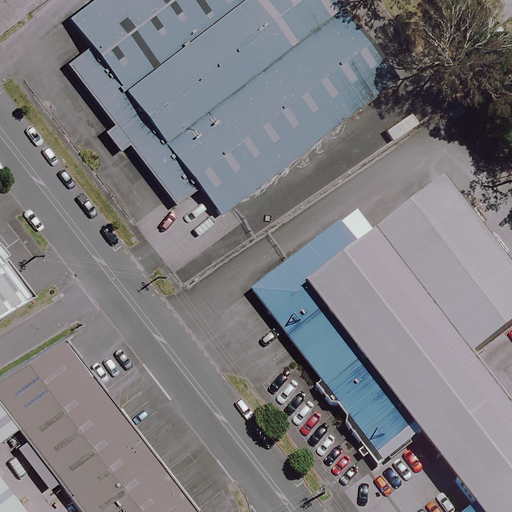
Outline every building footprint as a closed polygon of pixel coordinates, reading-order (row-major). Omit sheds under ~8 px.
[(399,73),(341,0),(95,0),(66,23),(84,47),(62,65),(174,207),(196,190),(216,215),(399,73)] [(511,0),(477,0),(497,26),(511,14),(511,0)] [(317,285),(489,511),(511,511),(511,397),(475,349),(511,320),(511,261),(452,183),(317,285)] [(176,511),(50,344),(0,373),(0,428),(64,511),(176,511)] [(0,511),(9,511),(0,499),(0,511)]
